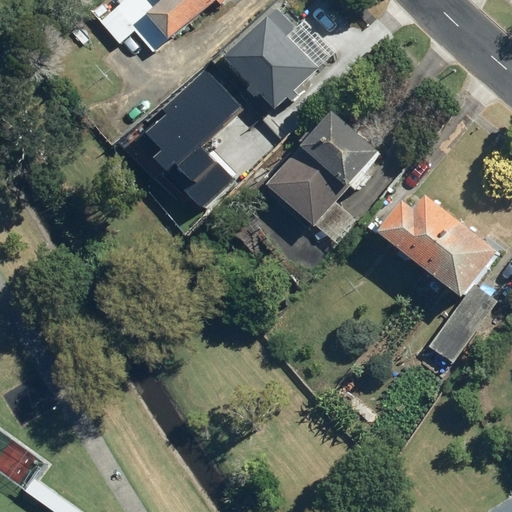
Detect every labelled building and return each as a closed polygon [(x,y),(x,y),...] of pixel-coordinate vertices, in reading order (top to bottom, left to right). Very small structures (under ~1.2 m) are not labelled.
[(171,4),(167,0),(131,0),(118,12),(137,34),(156,55),(170,43),(151,21),(171,4)] [(167,0),(171,4),(151,21),(170,43),(173,46),(220,5),(224,10),(233,3),(230,0),(167,0)] [(103,25),(122,47),(137,34),(118,12),(103,25)] [(297,31),(279,12),(228,63),(249,85),(255,91),(251,95),(259,102),(262,98),(279,115),(291,102),(296,106),(302,99),(298,95),(321,72),(289,39),(297,31)] [(167,113),(144,134),(159,151),(152,157),(168,173),(177,164),(194,183),(185,192),(202,210),(234,181),(202,145),(242,109),(207,70),(164,109),(167,113)] [(276,145),(249,114),(216,144),(243,175),(276,145)] [(271,191),(319,233),(384,158),(338,119),(310,150),(308,148),(271,191)] [(501,255),(428,200),(417,213),(405,204),(380,237),(466,302),(476,288),(501,255)] [(432,347),(456,365),(501,306),(476,288),(466,302),(432,347)] [(511,511),(511,501),(494,511),(511,511)]
